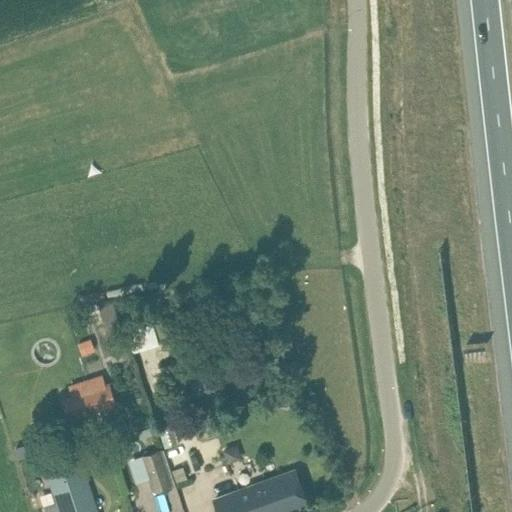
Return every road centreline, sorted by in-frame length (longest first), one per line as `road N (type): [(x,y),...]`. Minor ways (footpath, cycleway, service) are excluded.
road 1 (unclassified): [(366,511),(394,464),(394,434),(355,0)]
road 2 (motorway): [(485,0),(511,255)]
